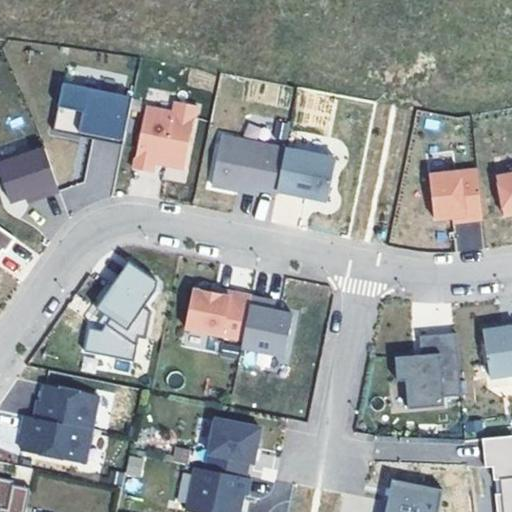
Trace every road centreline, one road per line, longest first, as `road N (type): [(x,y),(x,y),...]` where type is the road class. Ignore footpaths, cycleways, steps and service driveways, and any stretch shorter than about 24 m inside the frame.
road 1 (residential): [(0,351),(77,241),(106,223),(145,220),(362,268)]
road 2 (residential): [(362,268),(323,464)]
road 3 (residential): [(362,268),(414,275),(511,267)]
